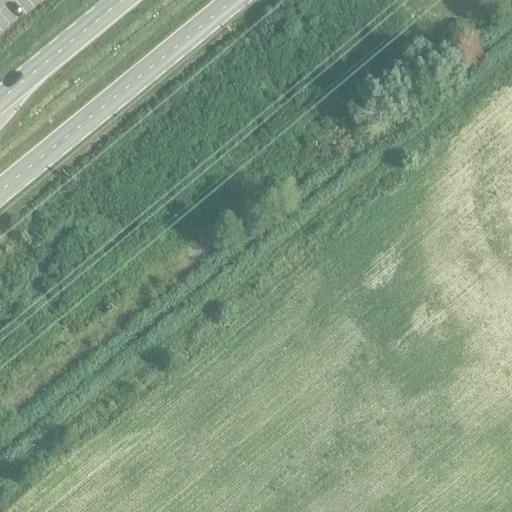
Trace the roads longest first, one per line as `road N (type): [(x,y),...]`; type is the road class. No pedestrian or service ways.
road 1 (secondary): [(0,191),(234,0)]
road 2 (secondary): [(121,0),(0,101)]
